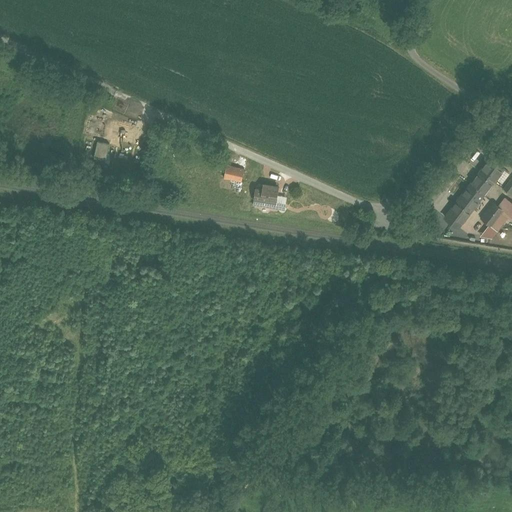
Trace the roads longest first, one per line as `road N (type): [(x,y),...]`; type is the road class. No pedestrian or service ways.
road 1 (residential): [(391,205),(354,198),(118,94)]
road 2 (track): [(499,128),(483,102),(416,55),(411,30),(426,0)]
road 3 (track): [(118,94),(0,40)]
road 4 (residential): [(511,122),(479,135),(418,202)]
